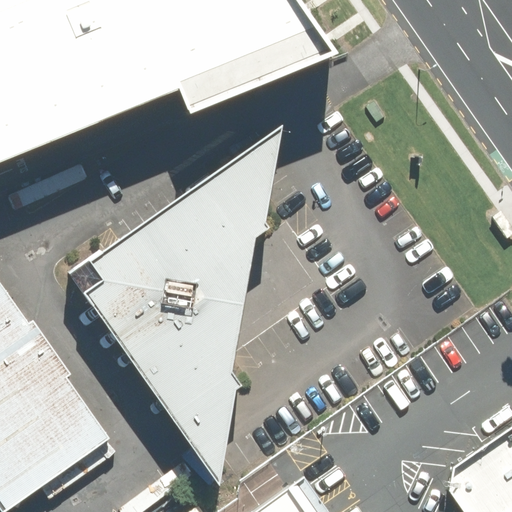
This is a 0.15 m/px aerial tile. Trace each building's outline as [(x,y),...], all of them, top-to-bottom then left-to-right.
[(256,0),(0,0),(0,135),(144,74),(156,103),(288,47),(256,0)] [(89,293),(219,478),(292,125),(94,261),(108,280),(89,293)] [(9,511),(111,438),(0,286),(0,502),(6,511),(9,511)] [(511,419),(428,481),(449,511),(507,511),(511,509),(511,419)] [(293,511),(279,493),(253,511),(293,511)]
